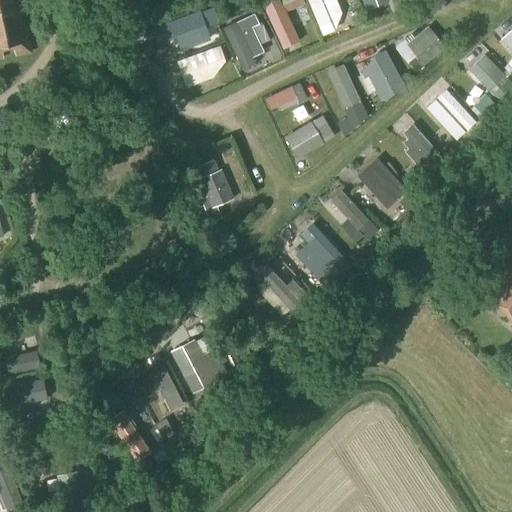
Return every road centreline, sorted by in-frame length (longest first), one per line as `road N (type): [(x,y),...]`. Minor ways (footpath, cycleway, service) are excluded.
road 1 (unclassified): [(165,511),(511,163)]
road 2 (track): [(220,120),(237,125),(285,209),(231,252)]
road 3 (track): [(285,209),(404,107)]
